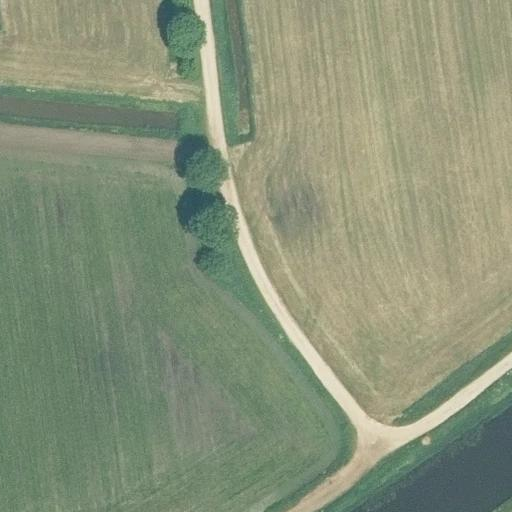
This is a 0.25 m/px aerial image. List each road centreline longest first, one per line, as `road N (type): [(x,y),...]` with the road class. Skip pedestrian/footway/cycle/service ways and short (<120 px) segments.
road 1 (track): [(370,436),(274,314),(232,221),(199,0)]
road 2 (track): [(511,362),(416,430),(370,436),(346,482),(307,511)]
